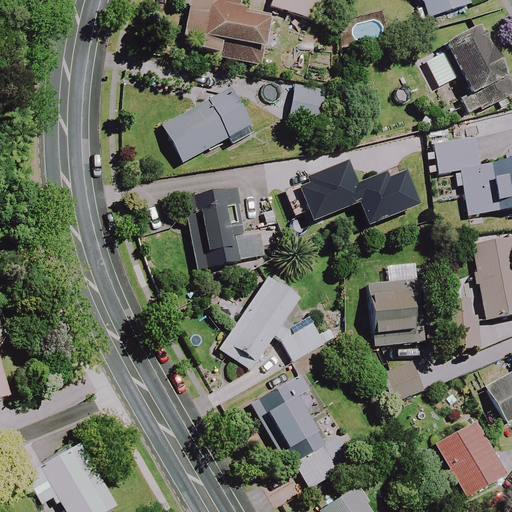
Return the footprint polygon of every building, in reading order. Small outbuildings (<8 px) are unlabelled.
[(232,0),(188,0),(183,52),(218,56),(218,62),(259,67),(265,19),(231,15),(232,0)] [(319,0),(272,0),(269,9),(311,23),(319,0)] [(413,0),(422,9),(414,12),(416,14),(419,24),(466,8),(464,0),(413,0)] [(511,96),(478,33),(433,56),(441,70),(446,67),(462,98),(458,101),(467,119),(511,96)] [(324,93),(293,88),(287,123),(318,129),(324,93)] [(248,130),(228,93),(160,129),(180,167),(248,130)] [(511,164),(476,170),(471,140),(431,146),(435,177),(459,174),(466,219),(511,211),(511,164)] [(352,191),(343,168),(282,191),(293,220),(307,215),(311,226),(355,210),(363,231),(414,212),(402,178),(384,185),(382,179),(352,191)] [(242,239),(234,193),(181,203),(194,273),(261,260),(257,237),(242,239)] [(511,318),(511,247),(510,240),(469,249),(486,325),(511,318)] [(297,302),(266,281),(218,352),(248,373),(297,302)] [(422,345),(416,292),(362,298),(368,351),(422,345)] [(470,317),(447,322),(454,354),(477,350),(470,317)] [(322,347),(307,322),(276,340),(291,365),(322,347)] [(421,393),(411,365),(384,375),(394,403),(421,393)] [(0,401),(9,399),(0,370),(0,401)] [(511,423),(511,373),(483,390),(504,428),(511,423)] [(250,406),(285,472),(296,467),(308,491),(351,469),(336,441),(321,449),(295,400),(307,393),(300,380),(250,406)] [(501,481),(471,427),(433,448),(462,502),(501,481)] [(111,511),(113,511),(77,446),(24,476),(41,506),(55,498),(63,511),(111,511)] [(367,511),(353,489),(317,511),(367,511)]
